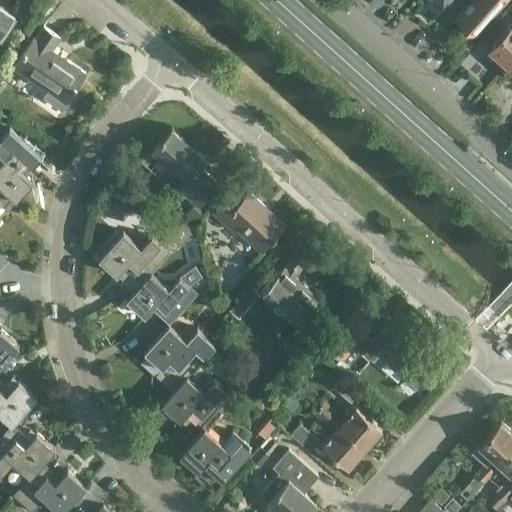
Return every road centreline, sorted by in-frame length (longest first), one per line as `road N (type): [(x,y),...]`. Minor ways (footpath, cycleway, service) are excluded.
road 1 (residential): [(181,511),(93,412),(61,303),(64,234),(91,152),(172,62)]
road 2 (residential): [(172,62),(501,357)]
road 3 (tertiary): [(511,212),(274,0)]
road 4 (residential): [(511,164),(328,0)]
road 5 (residential): [(362,511),(501,357)]
